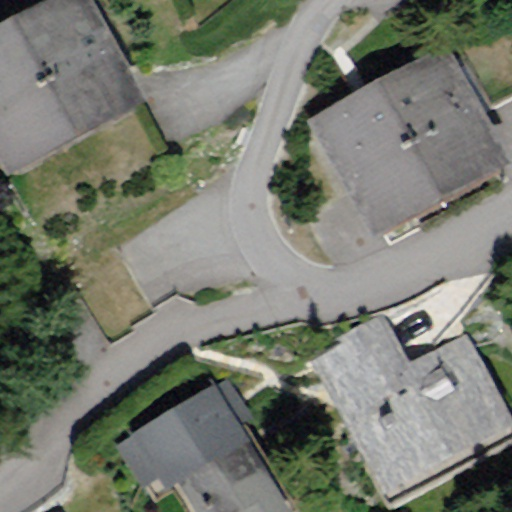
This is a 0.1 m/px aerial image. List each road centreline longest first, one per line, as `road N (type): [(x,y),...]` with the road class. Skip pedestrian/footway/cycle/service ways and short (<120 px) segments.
road 1 (residential): [(284,300),(140,351),(0,471)]
road 2 (residential): [(284,300),(236,209),(267,97),(292,40),(324,0)]
road 3 (residential): [(511,203),(368,277),(284,300)]
